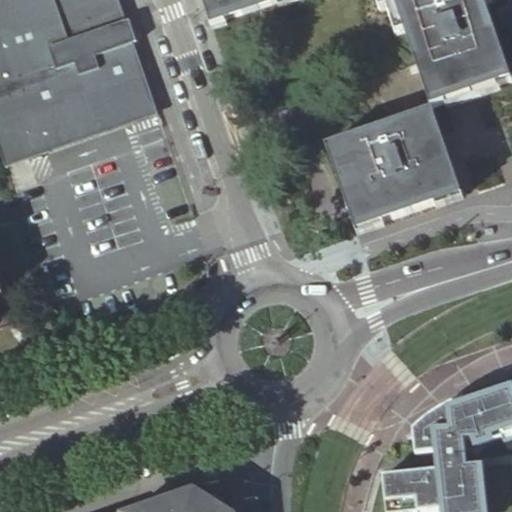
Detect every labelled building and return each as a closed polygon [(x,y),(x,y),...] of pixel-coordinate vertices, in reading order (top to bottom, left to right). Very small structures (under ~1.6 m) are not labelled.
[(0,0),(0,148),(4,160),(41,148),(46,145),(50,141),(52,137),(53,135),(54,131),(53,128),(51,124),(49,121),(45,117),(39,113),(55,93),(92,117),(115,117),(135,99),(144,77),(119,0),(0,0)] [(201,0),(209,22),(271,0),(373,0),(377,9),(386,5),(423,111),(321,146),(351,229),(455,191),(427,109),(506,82),(511,97),(511,74),(505,77),(476,0),(201,0)] [(41,148),(4,160),(6,165),(156,115),(144,77),(135,99),(115,117),(92,117),(55,93),(39,113),(45,117),(49,121),(51,124),(53,128),(54,131),(53,135),(52,137),(50,141),(46,145),(41,148)] [(380,475),(383,511),(413,511),(442,509),(442,511),(481,511),(477,466),(465,467),(462,440),(473,439),(475,445),(511,432),(511,400),(508,390),(464,405),(462,397),(457,399),(444,405),(432,412),(422,419),(419,421),(419,422),(410,429),(413,455),(422,454),(424,471),(380,475)] [(209,511),(207,511),(201,506),(204,502),(193,495),(157,507),(158,511),(155,511),(209,511)]
